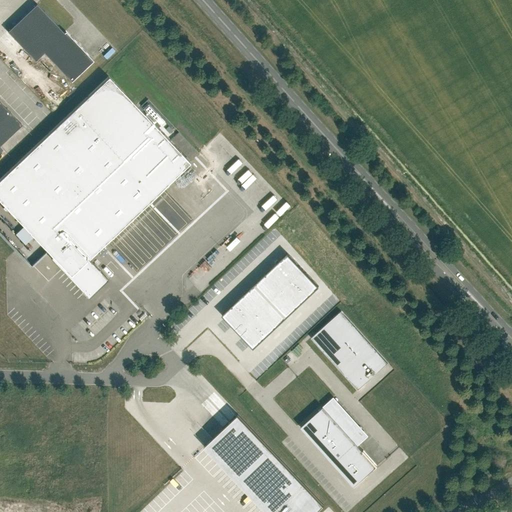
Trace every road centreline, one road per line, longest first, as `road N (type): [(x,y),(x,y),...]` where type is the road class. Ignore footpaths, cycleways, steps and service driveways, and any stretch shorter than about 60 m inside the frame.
road 1 (primary): [(511,341),(202,0)]
road 2 (track): [(511,304),(240,0)]
